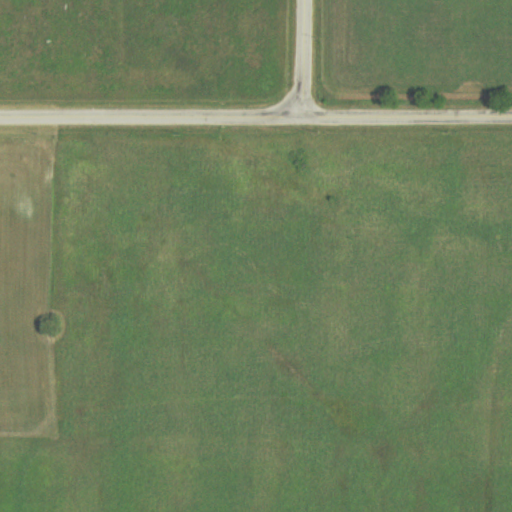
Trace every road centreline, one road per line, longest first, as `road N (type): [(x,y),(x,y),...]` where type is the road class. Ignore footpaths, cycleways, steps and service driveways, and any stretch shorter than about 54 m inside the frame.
road 1 (tertiary): [(0,121),(297,120)]
road 2 (tertiary): [(297,120),(511,120)]
road 3 (tertiary): [(297,120),(297,0)]
